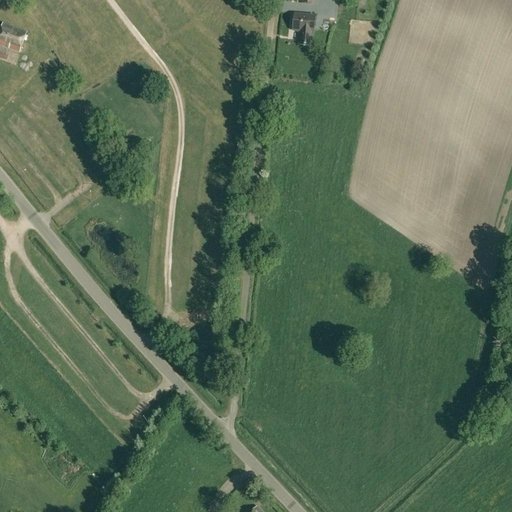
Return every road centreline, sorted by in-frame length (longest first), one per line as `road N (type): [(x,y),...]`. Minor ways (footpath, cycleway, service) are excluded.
road 1 (residential): [(229,439),(275,0)]
road 2 (unclassified): [(229,439),(0,176)]
